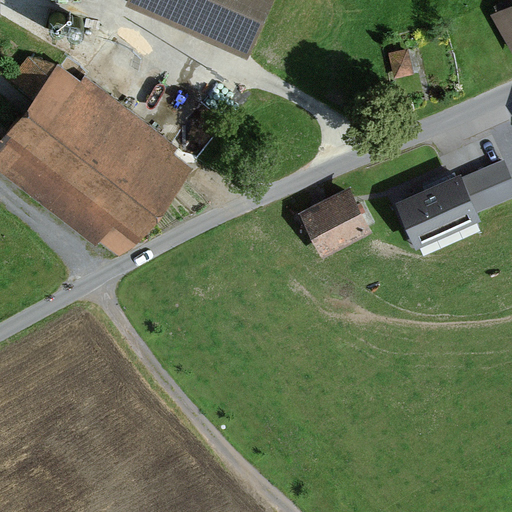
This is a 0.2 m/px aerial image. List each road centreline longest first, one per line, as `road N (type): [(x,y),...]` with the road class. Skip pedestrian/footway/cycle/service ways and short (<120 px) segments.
road 1 (unclassified): [(511,89),(227,212),(0,335)]
road 2 (track): [(0,190),(98,279),(155,371),(291,511)]
road 3 (track): [(0,8),(105,7),(312,111),(360,155)]
